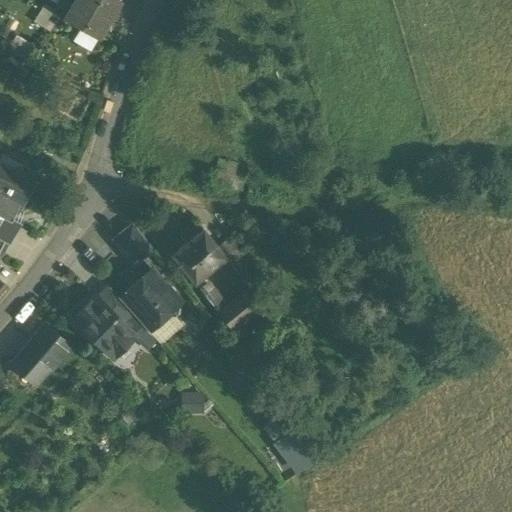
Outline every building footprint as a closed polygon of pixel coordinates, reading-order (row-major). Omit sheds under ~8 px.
[(117,0),(75,0),(64,19),(82,30),(85,25),(88,27),(89,26),(100,33),(109,17),(107,16),(115,2),(117,3),(118,1),(117,0)] [(22,166),(0,154),(0,163),(18,173),(22,166)] [(18,173),(0,163),(0,239),(5,242),(9,244),(20,222),(18,221),(18,222),(11,219),(35,173),(22,166),(18,173)] [(220,163),(216,186),(234,189),(238,166),(220,163)] [(154,252),(132,223),(111,240),(133,268),(154,252)] [(202,229),(171,254),(194,282),(206,272),(207,274),(215,268),(213,266),(224,257),(213,244),(202,229)] [(224,235),(213,244),(224,257),(229,264),(240,255),(224,235)] [(150,270),(131,287),(133,289),(128,294),(126,292),(118,298),(132,314),(148,331),(166,315),(168,317),(174,317),(179,313),(179,307),(177,305),(180,303),(150,270)] [(118,298),(108,286),(97,297),(123,323),(132,314),(118,298)] [(248,288),(218,313),(231,330),(262,305),(248,288)] [(95,295),(73,318),(112,357),(134,336),(146,347),(155,338),(148,331),(132,314),(123,323),(97,297),(95,295)] [(44,326),(12,362),(37,383),(68,347),(44,326)] [(116,380),(101,393),(107,401),(122,387),(116,380)] [(201,410),(201,394),(186,394),(187,410),(201,410)] [(135,406),(128,413),(134,419),(141,413),(135,406)] [(281,467),(285,463),(294,472),(310,457),(285,431),(265,449),(281,467)]
